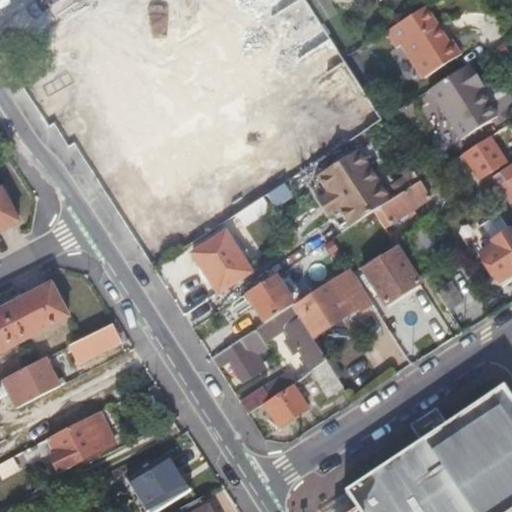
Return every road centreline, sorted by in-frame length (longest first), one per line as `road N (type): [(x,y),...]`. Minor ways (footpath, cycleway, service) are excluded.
road 1 (residential): [(256,489),(89,226)]
road 2 (residential): [(256,489),(511,327)]
road 3 (unknown): [(204,408),(13,511)]
road 4 (residential): [(89,226),(0,99)]
